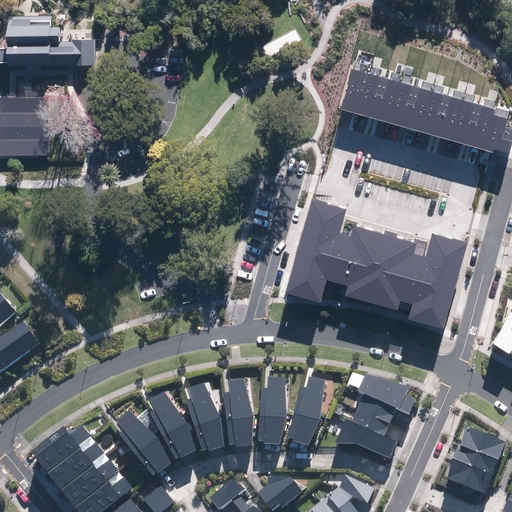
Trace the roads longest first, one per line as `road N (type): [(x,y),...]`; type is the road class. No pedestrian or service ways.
road 1 (residential): [(251,331),(178,341),(110,365),(43,401),(0,436)]
road 2 (residential): [(201,511),(177,482),(223,466),(333,461),(408,485)]
road 3 (residential): [(454,371),(376,343),(251,331)]
road 4 (residential): [(297,159),(251,331)]
road 5 (residential): [(454,371),(489,253)]
road 6 (residential): [(408,485),(454,371)]
